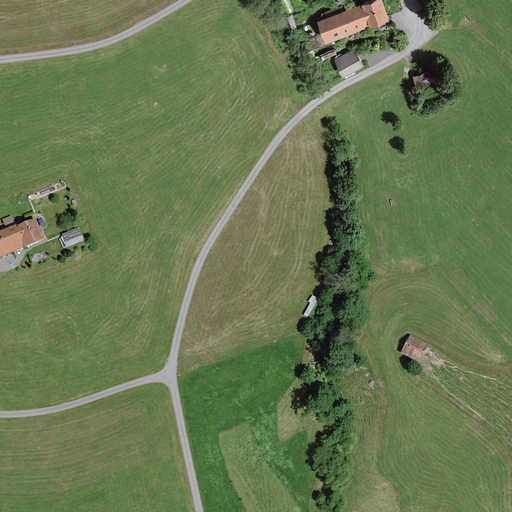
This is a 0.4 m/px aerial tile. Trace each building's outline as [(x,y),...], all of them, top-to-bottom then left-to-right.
[(370,0),(315,19),(323,44),(365,30),(363,25),(387,17),(380,0),(370,0)] [(284,16),(289,28),(297,25),(292,13),(284,16)] [(333,59),(341,75),(353,69),(355,73),(364,68),(355,49),(333,59)] [(439,66),(414,74),(418,86),(443,77),(439,66)] [(8,222),(17,218),(14,211),(5,215),(8,222)] [(15,226),(0,232),(0,260),(43,242),(34,222),(16,229),(15,226)] [(70,244),(86,237),(81,224),(64,230),(70,244)] [(410,336),(399,355),(418,366),(429,347),(410,336)]
